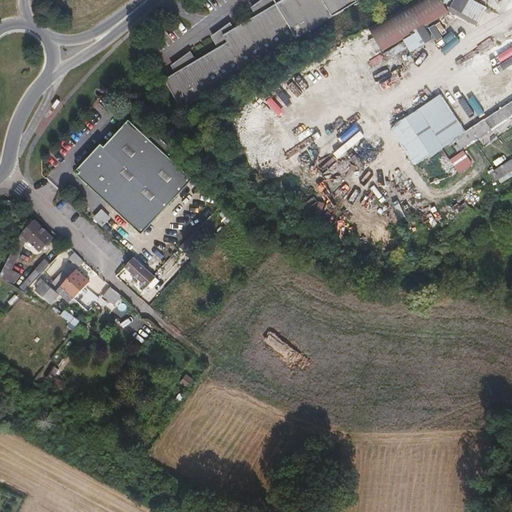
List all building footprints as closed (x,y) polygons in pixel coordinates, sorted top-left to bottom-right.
[(184,107),(358,0),(280,0),(227,33),(230,39),(167,78),(184,107)] [(418,0),(369,28),(382,51),(448,13),(440,0),(418,0)] [(477,25),(488,5),(478,0),(453,0),(449,9),(477,25)] [(492,39),(502,28),(491,18),(481,28),(492,39)] [(428,26),(434,39),(441,36),(436,23),(428,26)] [(511,47),(470,71),(498,116),(511,107),(511,47)] [(491,133),(511,120),(511,107),(498,116),(485,124),(491,133)] [(198,178),(171,154),(176,148),(143,118),(138,123),(133,119),(108,146),(105,143),(81,169),(85,172),(82,175),(136,224),(138,227),(146,234),(198,178)] [(497,181),(511,174),(511,159),(491,168),(497,181)] [(101,209),(94,216),(104,224),(110,217),(101,209)] [(371,214),(359,217),(363,231),(376,227),(371,214)] [(58,238),(38,220),(26,234),(31,238),(46,252),(58,238)] [(21,257),(31,238),(26,234),(16,254),(21,257)] [(138,272),(146,262),(135,252),(134,253),(129,259),(127,262),(138,272)] [(43,274),(53,264),(47,258),(37,269),(43,274)] [(160,275),(146,262),(138,272),(152,285),(160,275)] [(81,288),(81,286),(88,278),(86,277),(83,279),(75,272),(62,286),(74,297),(81,288)] [(45,296),(54,286),(47,280),(37,289),(45,296)] [(101,295),(114,305),(122,296),(109,285),(101,295)] [(63,309),(59,316),(75,325),(79,318),(63,309)] [(180,367),(170,357),(165,363),(176,372),(180,367)] [(54,379),(62,369),(55,364),(47,374),(54,379)] [(190,385),(194,379),(188,375),(184,380),(190,385)] [(0,397),(4,400),(10,390),(0,385),(0,397)]
